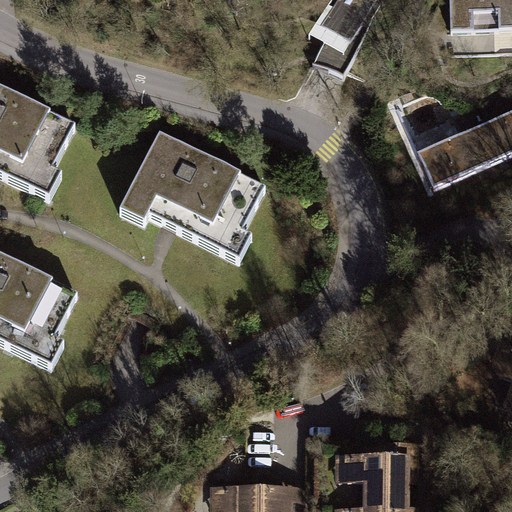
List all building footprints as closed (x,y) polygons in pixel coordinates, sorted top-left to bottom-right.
[(322,52),(312,74),(346,90),(370,30),(382,7),(368,0),(341,0),(315,48),(322,52)] [(511,0),(450,0),(452,37),(511,35),(511,0)] [(76,132),(0,94),(0,185),(49,210),(61,185),(51,181),(76,132)] [(511,117),(477,134),(495,172),(511,163),(511,117)] [(477,134),(418,161),(435,199),(495,172),(477,134)] [(269,190),(164,138),(122,221),(146,233),(151,223),(172,233),(242,268),(254,244),(244,239),(269,190)] [(80,299),(0,259),(0,350),(53,377),(65,352),(56,348),(80,299)] [(511,350),(503,344),(491,374),(511,383),(511,396),(505,415),(511,417),(509,425),(511,426),(511,350)] [(364,493),(363,511),(410,511),(411,493),(419,493),(419,451),(390,451),(389,464),(338,464),(337,492),(364,493)] [(291,511),(292,505),(301,505),(307,505),(307,493),(301,492),(214,491),(213,511),(291,511)]
